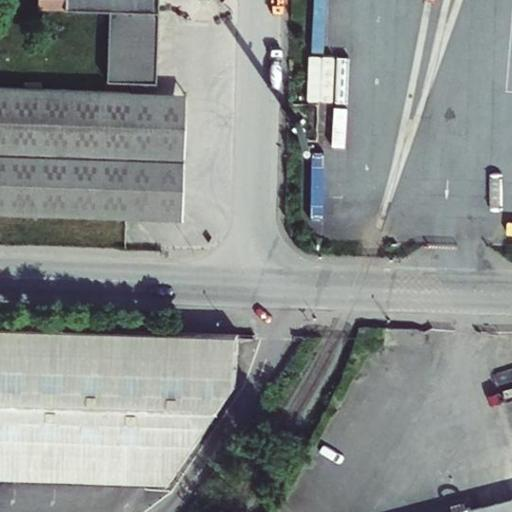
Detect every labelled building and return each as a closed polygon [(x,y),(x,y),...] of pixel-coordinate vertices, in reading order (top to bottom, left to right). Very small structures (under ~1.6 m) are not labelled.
[(159,24),(159,0),(67,0),(68,13),(115,15),(114,80),(158,81),(159,24)] [(311,80),(313,116),(325,116),(324,80),(311,80)] [(114,92),(0,87),(0,213),(128,217),(181,219),(186,95),(114,92)] [(242,359),(243,328),(0,322),(0,475),(174,482),(209,431),(242,384),(242,359)] [(511,511),(511,497),(454,511),(511,511)]
